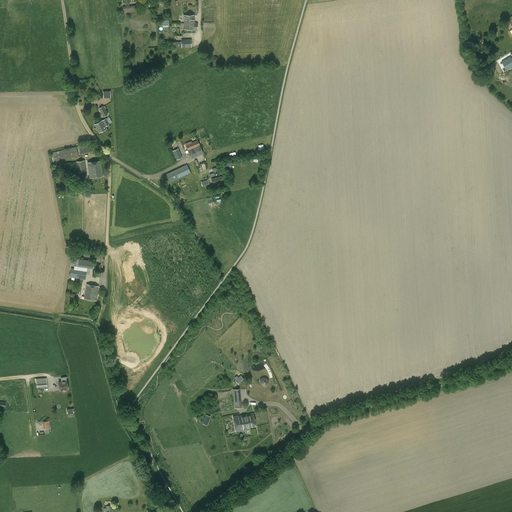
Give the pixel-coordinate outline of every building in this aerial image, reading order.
[(191,24),(194,23),(194,15),(184,16),(184,23),(188,23),(188,22),(191,22),(191,24)] [(507,70),(511,66),(511,58),(511,57),(502,62),(507,70)] [(103,117),(108,115),(103,106),(98,109),(103,117)] [(105,126),(109,124),(106,119),(95,125),(99,133),(106,129),(105,126)] [(192,158),(203,153),(197,141),(192,143),(191,142),(185,144),(192,158)] [(53,162),(78,156),(76,147),(51,153),(53,162)] [(175,161),(182,158),(178,149),(171,152),(175,161)] [(77,172),(86,171),(84,161),(64,164),(65,173),(77,172)] [(90,178),(103,176),(100,161),(87,163),(90,178)] [(170,182),(180,178),(190,173),(187,165),(166,174),(170,182)] [(213,168),(214,176),(209,177),(209,183),(223,182),(222,172),(219,172),(218,167),(213,168)] [(92,268),(93,261),(75,258),(74,266),(92,268)] [(69,277),(85,279),(87,271),(71,268),(69,277)] [(96,300),(98,287),(86,285),(84,298),(96,300)] [(235,380),(239,384),(244,379),(240,375),(235,380)] [(62,378),(63,382),(58,382),(59,391),(68,389),(67,381),(66,377),(62,378)] [(40,379),(37,379),(37,382),(36,382),(37,388),(47,387),(46,378),(40,379)] [(255,427),(253,413),(238,416),(238,415),(233,416),(236,432),(243,430),(243,429),(255,427)] [(202,423),(207,425),(210,416),(206,414),(202,423)]
